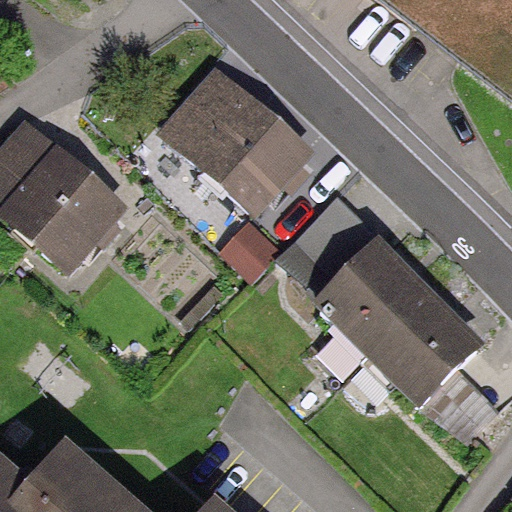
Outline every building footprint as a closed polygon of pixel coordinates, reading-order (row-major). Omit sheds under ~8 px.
[(511,0),(338,0),(511,135),(511,0)] [(306,163),(215,83),(164,140),(256,220),(306,163)] [(119,219),(26,136),(0,165),(0,215),(68,276),(119,219)] [(479,353),(381,253),(321,311),(420,411),(479,353)] [(0,473),(0,511),(209,511),(121,511),(59,461),(29,497),(0,473)]
